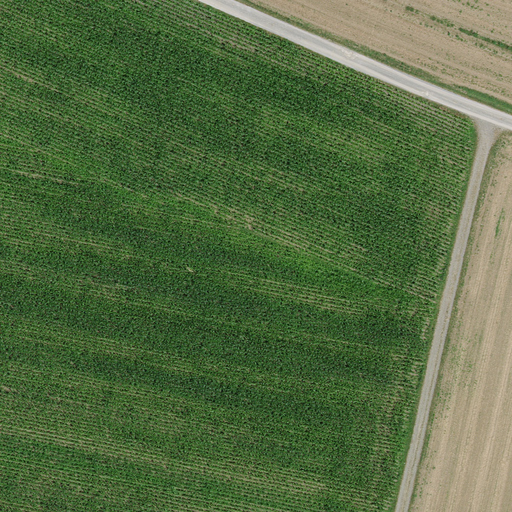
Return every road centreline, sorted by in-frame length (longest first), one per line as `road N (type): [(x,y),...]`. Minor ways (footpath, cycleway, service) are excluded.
road 1 (track): [(403,511),(491,117)]
road 2 (track): [(214,0),(511,123)]
